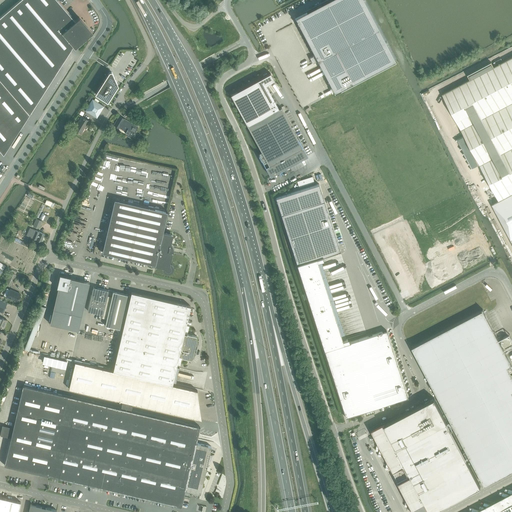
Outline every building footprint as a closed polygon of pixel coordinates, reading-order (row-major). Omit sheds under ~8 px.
[(18,0),(0,16),(0,149),(3,154),(29,114),(74,45),(75,45),(74,44),(87,32),(88,31),(89,30),(88,28),(88,27),(79,17),(75,20),(57,0),(18,0)] [(313,63),(318,61),(335,92),(395,61),(363,0),(328,0),(295,17),(315,55),(310,58),(313,63)] [(511,57),(494,67),(491,62),(467,75),(470,79),(442,94),(499,200),(492,204),(511,242),(511,57)] [(109,72),(95,94),(108,102),(118,85),(112,73),(112,72),(111,72),(110,72),(109,72)] [(270,73),(231,94),(247,125),(269,165),(273,173),(288,165),(286,162),(290,160),(287,155),(303,147),(302,147),(303,147),(302,146),(302,147),(290,123),(281,107),(279,108),(266,84),(274,80),(270,73)] [(93,99),(86,111),(97,118),(104,106),(93,99)] [(78,122),(74,128),(81,132),(89,121),(82,116),(80,119),(78,122)] [(119,128),(120,128),(126,131),(125,133),(129,134),(129,133),(133,135),(138,127),(134,125),(133,126),(124,120),(125,119),(119,116),(114,125),(119,128)] [(312,176),(297,181),(299,187),(314,182),(312,176)] [(346,417),(408,397),(387,330),(350,342),(350,341),(349,342),(348,339),(343,340),(318,262),(323,260),(322,257),(323,257),(323,256),(340,251),(319,184),(276,198),(346,417)] [(102,252),(168,267),(171,251),(168,250),(172,235),(162,233),(167,211),(115,199),(102,252)] [(42,204),(35,216),(39,218),(45,206),(42,204)] [(42,221),(36,218),(33,225),(39,228),(42,221)] [(30,227),(26,235),(29,236),(42,242),(44,239),(42,238),(44,234),(35,230),(32,228),(30,227)] [(11,286),(16,275),(11,272),(5,284),(11,286)] [(50,323),(79,330),(89,282),(70,278),(71,276),(70,276),(70,277),(60,274),(57,287),(56,287),(58,287),(53,309),(50,323)] [(103,314),(108,290),(93,287),(88,311),(103,314)] [(4,295),(7,296),(7,297),(17,301),(20,294),(7,288),(4,295)] [(120,329),(121,324),(128,295),(113,291),(105,326),(120,329)] [(131,292),(113,371),(172,384),(177,365),(180,365),(182,358),(191,360),(193,357),(195,354),(196,351),(195,351),(196,346),(197,346),(197,343),(197,340),(196,336),(197,336),(188,334),(189,326),(186,325),(190,306),(131,292)] [(29,351),(39,324),(46,307),(41,306),(24,349),(29,351)] [(511,364),(483,310),(412,347),(484,485),(511,470),(511,364)] [(44,355),(42,363),(66,368),(67,361),(44,355)] [(172,384),(113,371),(75,362),(69,389),(123,401),(122,403),(132,406),(132,403),(201,420),(197,390),(172,384)] [(63,374),(60,386),(66,388),(69,375),(63,374)] [(2,425),(0,432),(0,434),(11,437),(6,460),(4,465),(34,472),(48,475),(49,475),(82,483),(89,485),(103,488),(109,489),(145,498),(152,500),(165,502),(172,504),(181,506),(185,490),(200,494),(207,465),(209,456),(211,446),(197,443),(196,443),(197,438),(198,434),(200,427),(131,411),(131,410),(132,406),(122,403),(121,408),(102,404),(67,396),(66,395),(23,385),(17,413),(13,427),(2,425)] [(372,431),(414,511),(430,511),(481,486),(434,398),(376,428),(372,431)] [(62,493),(74,496),(76,491),(63,488),(62,493)] [(511,511),(511,491),(472,511),(511,511)] [(0,511),(18,511),(21,502),(0,497),(0,511)]
